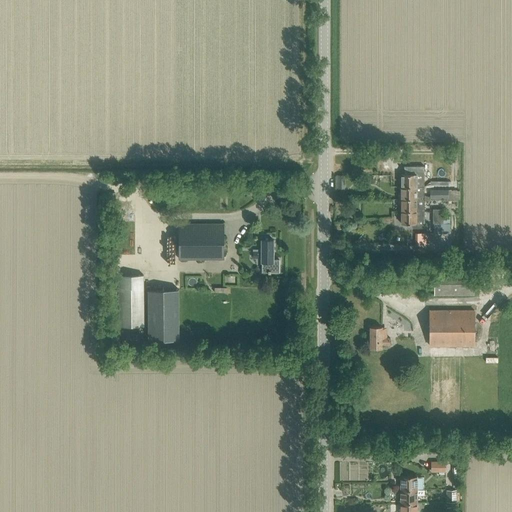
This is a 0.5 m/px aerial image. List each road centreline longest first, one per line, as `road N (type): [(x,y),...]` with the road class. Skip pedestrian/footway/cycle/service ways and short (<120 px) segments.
road 1 (unclassified): [(323,511),(323,0)]
road 2 (unknown): [(323,264),(418,301),(471,302),(511,285)]
